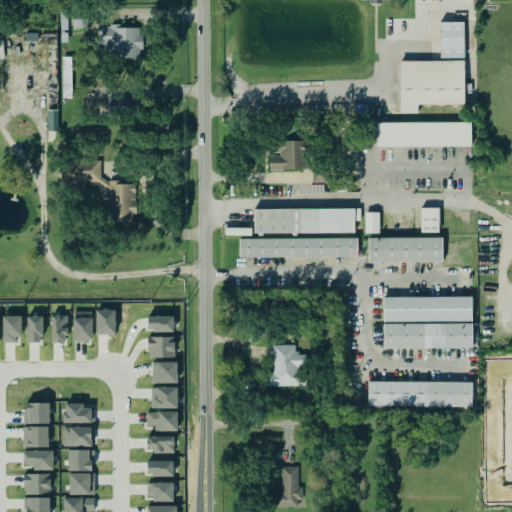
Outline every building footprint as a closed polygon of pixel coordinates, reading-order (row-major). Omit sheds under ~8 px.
[(463,22),(439,22),(439,58),(463,57),(463,22)] [(140,58),(140,26),(97,26),(97,45),(112,45),(112,58),(140,58)] [(399,113),(417,113),(417,104),(463,104),(464,61),(399,60),(399,113)] [(140,96),(107,97),(108,111),(140,110),(140,96)] [(47,130),(57,130),(57,109),(47,110),(47,130)] [(375,147),(470,146),(470,121),(375,123),(375,147)] [(269,170),(309,168),(308,139),(280,140),(280,156),(268,156),(269,170)] [(100,159),(70,160),(71,191),(85,191),(85,181),(101,181),(100,159)] [(135,184),(120,183),(120,180),(108,180),(108,222),(134,222),(135,184)] [(420,232),(438,232),(438,207),(420,208),(420,232)] [(359,208),(253,209),(253,233),(354,232),(354,220),(360,220),(359,208)] [(378,233),(378,212),(365,212),(364,232),(378,233)] [(357,256),(356,237),(238,239),(239,257),(357,256)] [(442,261),(442,237),(367,237),(368,262),(442,261)] [(383,296),(383,320),(471,321),(471,297),(383,296)] [(91,311),(72,311),(73,341),(92,340),(91,311)] [(67,342),(68,315),(51,314),(51,342),(67,342)] [(21,315),(2,316),(2,340),(21,340),(21,315)] [(41,315),(26,316),(27,342),(42,342),(41,315)] [(173,330),(173,315),(147,316),(147,331),(173,330)] [(471,347),(471,323),(383,324),(383,348),(471,347)] [(174,336),(148,336),(148,357),(174,357),(174,336)] [(272,344),(272,373),(266,373),(266,385),(301,385),(301,366),(305,366),(305,354),(295,354),(295,344),(272,344)] [(152,382),(177,382),(176,361),(151,362),(152,382)] [(471,406),(471,382),(367,380),(367,405),(471,406)] [(177,408),(177,386),(151,387),(151,408),(177,408)] [(350,392),(351,405),(364,404),(364,391),(350,392)] [(48,423),(48,402),(23,402),(23,423),(48,423)] [(91,423),(91,407),(83,407),(83,403),(64,402),(63,422),(91,423)] [(23,447),(47,446),(47,426),(22,426),(23,447)] [(62,445),(90,446),(91,426),(63,426),(62,445)] [(173,451),(173,436),(145,436),(146,452),(173,451)] [(67,470),(90,470),(89,449),(67,449),(67,470)] [(53,450),(23,450),(22,466),(32,466),(32,469),(52,470),(53,450)] [(172,460),(147,460),(146,475),(172,475),(172,460)] [(298,466),(279,466),(279,506),(300,507),(300,487),(297,487),(298,466)] [(94,494),(93,472),(68,473),(69,494),(94,494)] [(23,494),(50,494),(50,473),(23,473),(23,494)] [(172,482),(146,482),(146,500),(172,499),(172,482)] [(49,511),(49,497),(24,497),(24,511),(49,511)] [(82,511),(93,511),(93,498),(63,497),(62,511),(82,511)]
